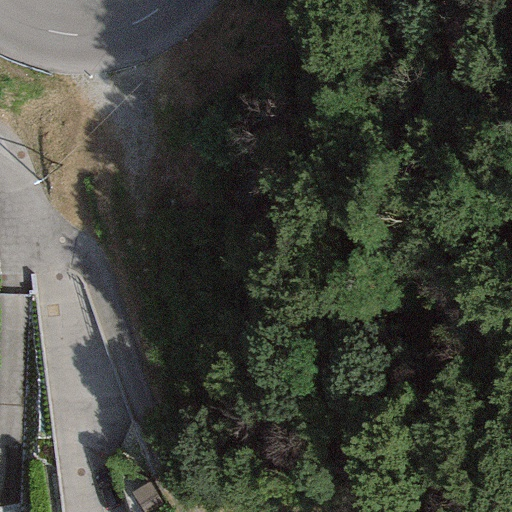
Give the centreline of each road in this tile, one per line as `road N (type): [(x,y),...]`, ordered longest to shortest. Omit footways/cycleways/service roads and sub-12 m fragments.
road 1 (residential): [(0,177),(37,236),(88,511)]
road 2 (track): [(37,236),(80,252),(97,280),(167,483),(189,511)]
road 3 (tertiary): [(0,7),(50,35),(97,36),(136,25),(170,0)]
